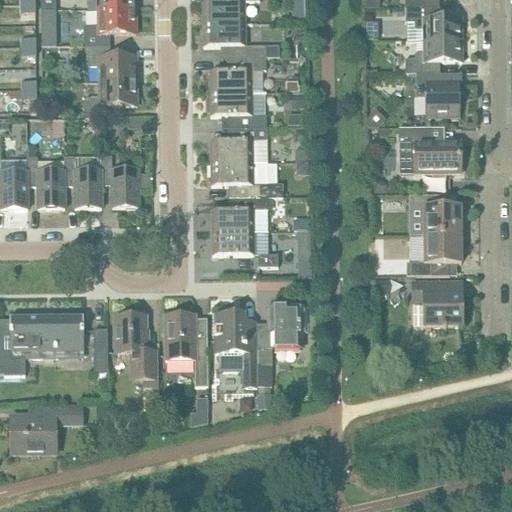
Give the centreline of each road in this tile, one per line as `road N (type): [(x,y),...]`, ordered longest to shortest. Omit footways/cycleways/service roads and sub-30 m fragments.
road 1 (residential): [(0,252),(70,250),(124,282),(170,277),(177,262),(168,0)]
road 2 (residential): [(494,333),(492,185),(504,157)]
road 3 (residential): [(504,157),(497,0)]
